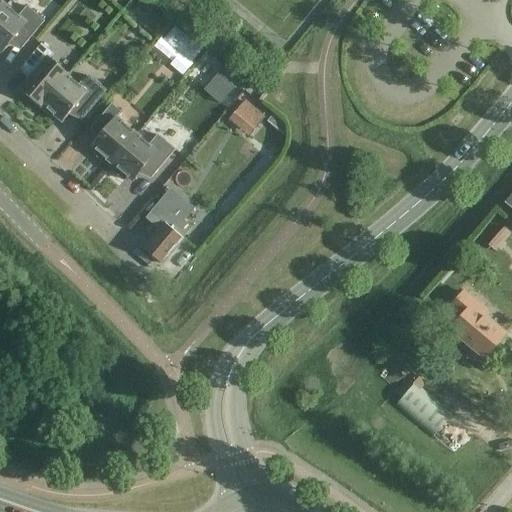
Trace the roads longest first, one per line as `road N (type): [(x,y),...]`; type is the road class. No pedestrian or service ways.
road 1 (unclassified): [(232,367),(268,323),(461,163),(511,100)]
road 2 (residential): [(0,130),(163,287)]
road 3 (unclassified): [(232,367),(213,409),(233,499)]
road 4 (unclassified): [(262,492),(235,425),(232,367)]
